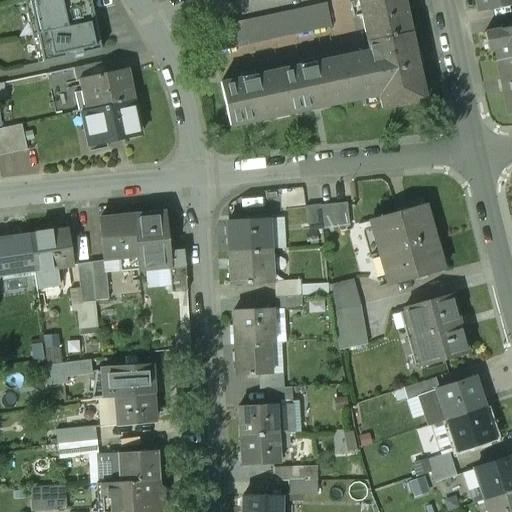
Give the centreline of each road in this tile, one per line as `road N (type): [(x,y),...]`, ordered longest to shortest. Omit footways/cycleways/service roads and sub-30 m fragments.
road 1 (residential): [(199,181),(214,511)]
road 2 (residential): [(199,181),(476,152)]
road 3 (residential): [(0,197),(199,181)]
road 4 (residential): [(147,17),(181,82),(199,181)]
road 5 (residential): [(445,0),(476,152)]
road 6 (residential): [(476,152),(511,296)]
